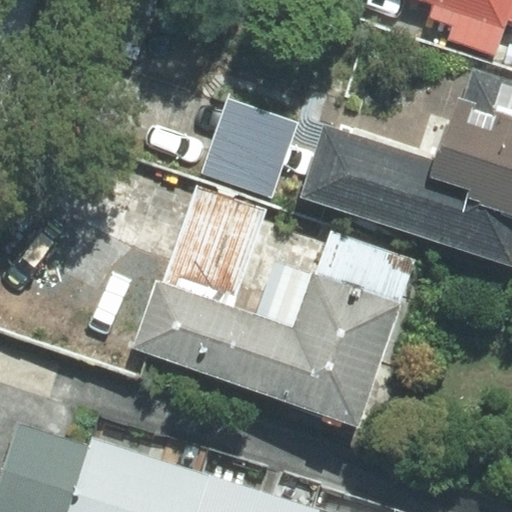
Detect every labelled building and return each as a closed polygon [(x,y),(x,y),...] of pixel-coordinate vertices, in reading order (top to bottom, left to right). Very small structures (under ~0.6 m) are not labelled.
[(68,0),(57,32),(134,59),(155,0),(68,0)] [(511,0),(424,0),(434,3),(430,16),(454,24),(448,40),(494,56),(507,19),(511,20),(511,0)] [(511,82),(474,69),(464,100),(459,99),(436,166),(326,130),(304,195),(511,264),(511,82)] [(228,99),(203,172),(272,195),(297,122),(228,99)] [(196,185),(163,282),(232,307),(266,209),(196,185)] [(357,427),(417,262),(332,231),(315,278),(275,263),(256,316),(232,307),(163,282),(155,280),(131,346),(357,427)] [(0,511),(68,511),(90,446),(18,423),(0,477),(0,511)] [(195,511),(207,476),(92,439),(90,446),(68,511),(195,511)] [(316,511),(207,476),(195,511),(316,511)]
